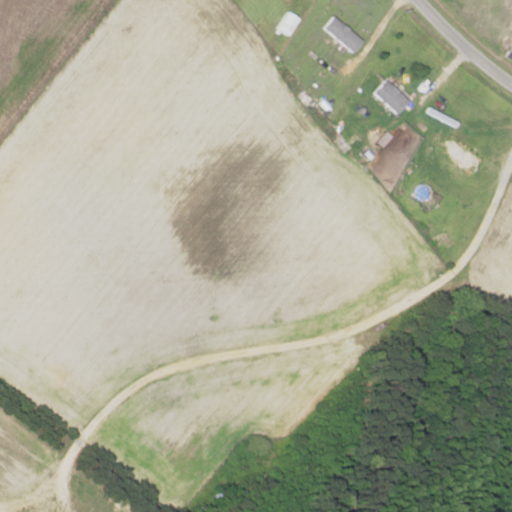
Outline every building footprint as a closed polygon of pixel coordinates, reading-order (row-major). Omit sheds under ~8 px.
[(273,28),(285,35),(296,18),(284,10),(273,28)] [(359,40),(330,15),(320,28),(349,52),(359,40)] [(511,61),(511,35),(502,56),(511,61)] [(394,113),(406,100),(383,79),(371,92),(394,113)] [(440,153),(470,173),(480,159),(450,138),(440,153)]
